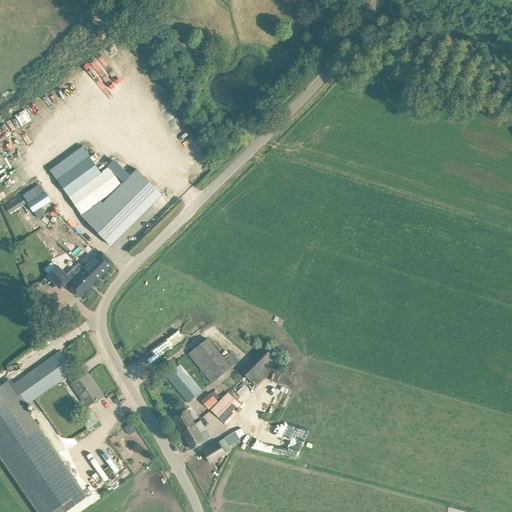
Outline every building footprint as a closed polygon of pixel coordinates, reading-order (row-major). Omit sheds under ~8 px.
[(96,139),(100,140),(105,140),(110,139),(115,137),(118,133),(121,129),(122,125),(122,121),(121,116),(119,112),(116,109),(113,107),(109,105),(106,104),(101,104),(97,106),(93,108),(90,110),(87,115),(86,120),(85,124),(87,129),(89,133),(92,137),(96,139)] [(57,180),(81,214),(91,203),(95,207),(99,203),(100,205),(121,184),(109,167),(101,173),(90,156),(57,180)] [(162,195),(136,169),(121,184),(100,205),(99,203),(95,207),(91,203),(81,214),(80,214),(86,220),(85,220),(111,245),(162,195)] [(41,208),(51,201),(45,192),(28,203),(38,219),(45,214),(41,208)] [(25,203),(20,197),(15,200),(20,207),(25,203)] [(65,282),(64,284),(66,287),(68,285),(80,296),(113,264),(101,252),(84,269),(78,263),(66,275),(69,278),(65,282)] [(51,262),(44,269),(48,273),(47,275),(60,287),(64,284),(65,282),(69,278),(66,275),(56,265),(55,266),(51,262)] [(205,374),(212,383),(239,360),(231,351),(223,358),(207,339),(189,354),(202,370),(199,372),(202,376),(205,374)] [(267,347),(244,372),(258,385),(281,360),(267,347)] [(14,384),(28,404),(65,377),(74,371),(59,351),(51,357),(14,384)] [(166,375),(188,402),(202,391),(180,364),(166,375)] [(89,405),(87,406),(88,407),(102,396),(87,374),(72,384),(79,394),(81,393),(89,405)] [(63,511),(87,495),(7,380),(0,385),(0,457),(37,511),(63,511)] [(37,403),(48,420),(73,403),(62,386),(37,403)] [(201,401),(208,409),(218,401),(216,400),(220,397),(214,391),(211,394),(210,393),(201,401)] [(228,392),(224,395),(210,410),(226,425),(233,418),(229,415),(236,407),(240,404),(228,392)] [(173,416),(181,431),(195,424),(186,409),(173,416)] [(195,424),(181,431),(191,449),(204,441),(208,439),(205,433),(207,432),(205,430),(204,431),(201,426),(197,429),(195,424)] [(203,451),(209,462),(225,453),(231,449),(224,438),(203,451)]
